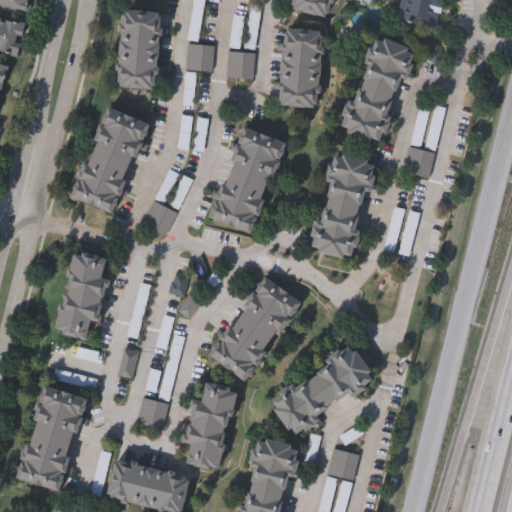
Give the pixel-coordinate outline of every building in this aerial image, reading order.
[(0,0),(32,0),(30,12),(0,6),(0,0)] [(333,0),(330,19),(290,12),(292,0),(333,0)] [(443,0),(436,30),(394,19),(398,0),(443,0)] [(160,14),(156,91),(116,89),(120,12),(160,14)] [(0,19),(24,24),(18,56),(0,52),(0,19)] [(278,108),(280,31),(321,32),(319,109),(278,108)] [(397,80),(384,115),(390,117),(379,146),(337,129),(349,97),(353,99),(366,68),(361,66),(373,37),(415,53),(403,83),(397,80)] [(0,104),(8,68),(0,66),(0,104)] [(431,180),(405,174),(410,148),(426,152),(435,107),(445,109),(431,180)] [(71,199),(108,109),(150,126),(114,216),(71,199)] [(192,151),(198,119),(208,121),(202,152),(192,151)] [(210,222),(240,129),(284,143),(254,236),(210,222)] [(374,163),(351,262),(309,252),(332,153),(374,163)] [(144,226),(156,205),(176,216),(164,237),(144,226)] [(405,212),(395,254),(386,252),(395,210),(405,212)] [(411,258),(400,256),(410,213),(420,215),(411,258)] [(99,325),(90,323),(86,342),(55,335),(72,252),(106,259),(102,279),(108,280),(99,325)] [(299,301),(250,385),(210,362),(259,278),(299,301)] [(267,403),(351,348),(375,383),(290,439),(267,403)] [(184,465),(199,383),(236,390),(221,472),(184,465)] [(16,482),(41,389),(85,400),(70,459),(73,459),(64,494),(16,482)] [(294,447),(284,511),(244,511),(255,441),(294,447)] [(359,458),(353,482),(329,476),(335,451),(359,458)] [(156,511),(106,502),(114,462),(189,477),(182,511),(156,511)]
